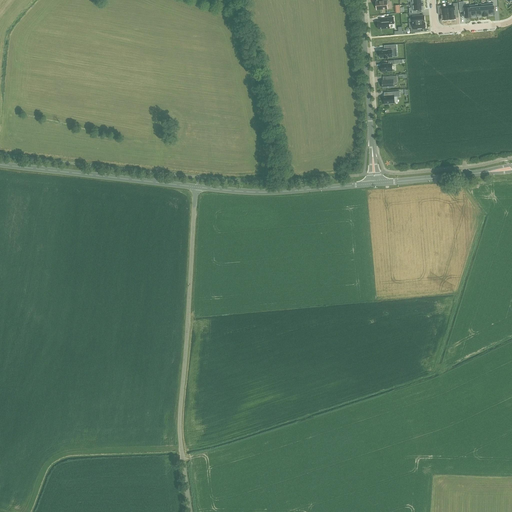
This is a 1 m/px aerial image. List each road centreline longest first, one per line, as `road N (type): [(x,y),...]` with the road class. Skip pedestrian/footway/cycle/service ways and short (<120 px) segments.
road 1 (unclassified): [(190,511),(179,432),(196,186)]
road 2 (secondary): [(196,186),(0,164)]
road 3 (tertiary): [(373,184),(360,0)]
road 4 (secondary): [(373,184),(265,192),(196,186)]
road 5 (secondary): [(373,184),(511,167)]
